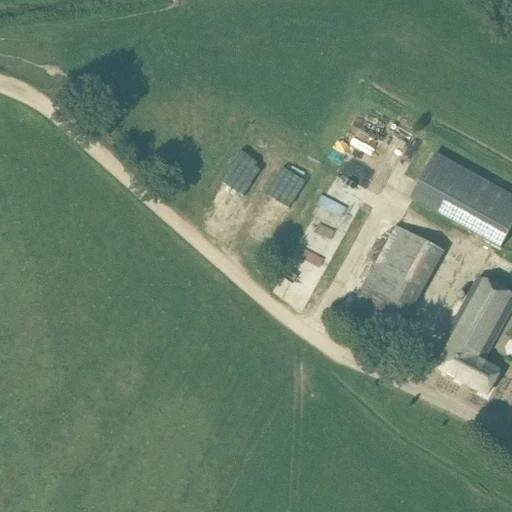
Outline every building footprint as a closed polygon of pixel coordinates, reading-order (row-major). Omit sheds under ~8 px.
[(243,153),(232,170),(255,186),(266,168),(243,153)] [(511,228),(511,194),(437,154),(411,203),(500,250),(511,228)] [(310,195),(316,180),(289,169),(283,185),(310,195)] [(397,228),(360,295),(350,313),(393,336),(440,251),(397,228)] [(486,396),(499,373),(482,363),(511,308),(511,297),(479,279),(430,366),(486,396)]
